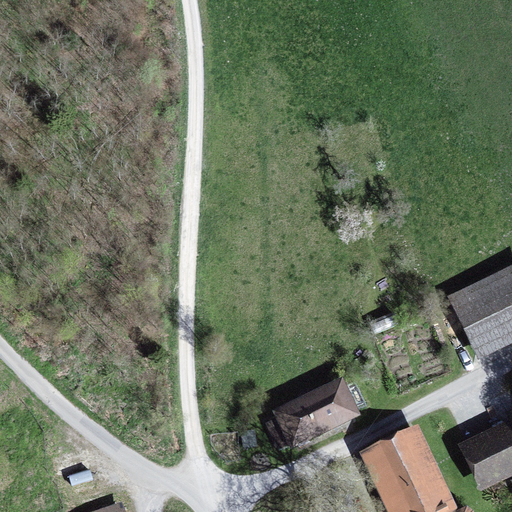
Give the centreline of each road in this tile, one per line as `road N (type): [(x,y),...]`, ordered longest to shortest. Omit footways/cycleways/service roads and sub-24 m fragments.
road 1 (track): [(189,0),(185,386),(213,498),(279,483),(511,370)]
road 2 (unclassified): [(217,511),(213,498),(141,475),(0,347)]
